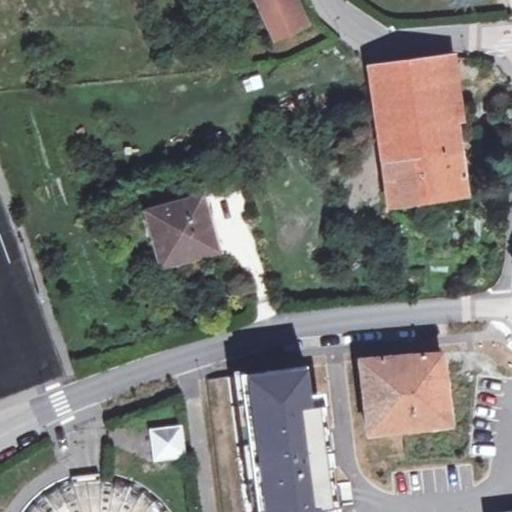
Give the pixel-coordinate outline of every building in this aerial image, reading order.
[(306,26),(293,0),(254,0),(274,41),(306,26)] [(446,57),(369,68),(392,208),(467,199),(448,58),(446,57)] [(168,268),(216,253),(202,202),(152,217),(168,268)] [(448,428),(442,359),(361,366),(366,435),(448,428)] [(330,511),(312,366),(216,378),(232,511),(330,511)] [(154,460),(185,455),(182,425),(150,428),(154,460)] [(460,461),(398,465),(400,494),(462,490),(460,461)] [(165,511),(147,494),(121,481),(106,479),(91,477),(62,483),(36,498),(24,511),(165,511)]
